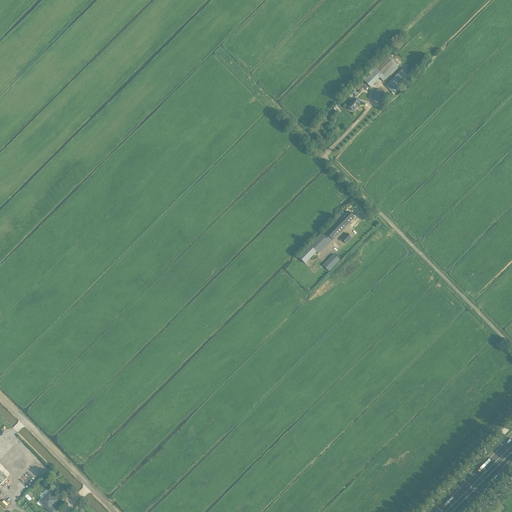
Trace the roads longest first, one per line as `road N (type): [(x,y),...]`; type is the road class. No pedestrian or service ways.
road 1 (unclassified): [(511,346),(323,156)]
road 2 (unclassified): [(113,511),(0,396)]
road 3 (unclassified): [(423,511),(511,423)]
